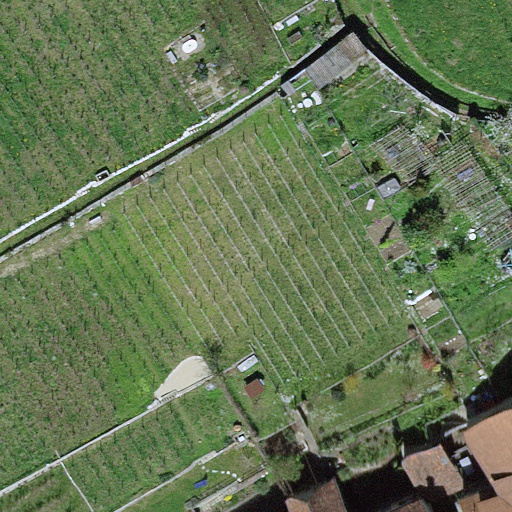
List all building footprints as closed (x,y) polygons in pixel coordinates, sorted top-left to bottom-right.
[(511,457),(511,411),(504,396),(469,413),(472,418),(494,464),(511,457)] [(460,476),(494,464),(472,418),(438,432),(460,476)] [(460,476),(438,432),(406,446),(415,465),(426,486),(460,476)] [(415,465),(406,446),(334,474),(343,492),(415,465)] [(511,511),(511,472),(466,487),(477,510),(472,511),(511,511)] [(302,511),(434,511),(422,487),(369,511),(342,511),(325,477),(289,491),(294,499),(302,511)] [(272,511),(294,499),(289,491),(281,479),(226,511),(272,511)]
